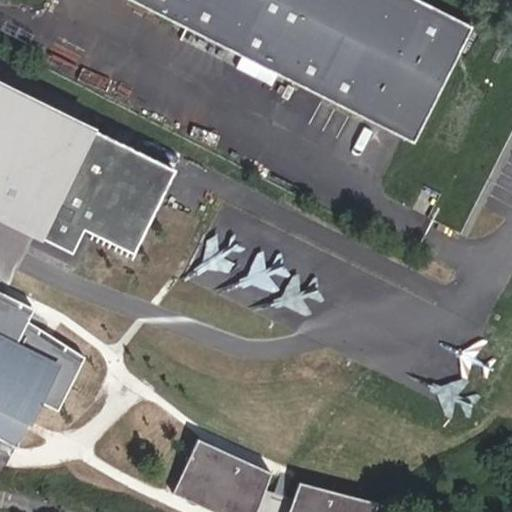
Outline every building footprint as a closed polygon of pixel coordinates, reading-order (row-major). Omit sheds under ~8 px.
[(133,0),(251,60),(286,78),(421,147),(481,31),(419,0),(133,0)] [(286,78),(251,60),(246,71),(280,89),(286,78)] [(187,175),(0,80),(0,222),(43,243),(49,231),(79,246),(75,254),(82,258),(94,235),(144,260),(187,175)] [(0,446),(24,459),(49,418),(67,424),(94,373),(43,337),(50,319),(0,291),(0,446)] [(277,475),(210,445),(186,501),(210,511),(381,511),(383,507),(304,487),(301,502),(272,493),(277,475)]
